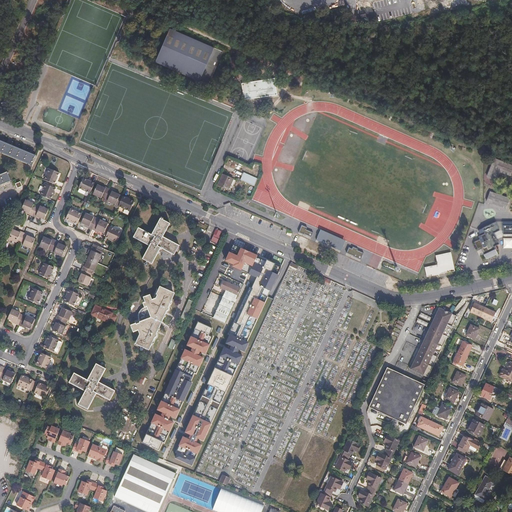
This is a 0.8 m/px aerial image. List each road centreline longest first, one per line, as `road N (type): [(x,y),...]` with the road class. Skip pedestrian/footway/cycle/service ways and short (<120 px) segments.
road 1 (residential): [(78,158),(386,295),(418,299)]
road 2 (residential): [(511,298),(413,511)]
road 3 (unclassified): [(347,499),(372,443),(363,408),(418,299)]
road 4 (residential): [(78,158),(55,217),(76,247),(33,341)]
